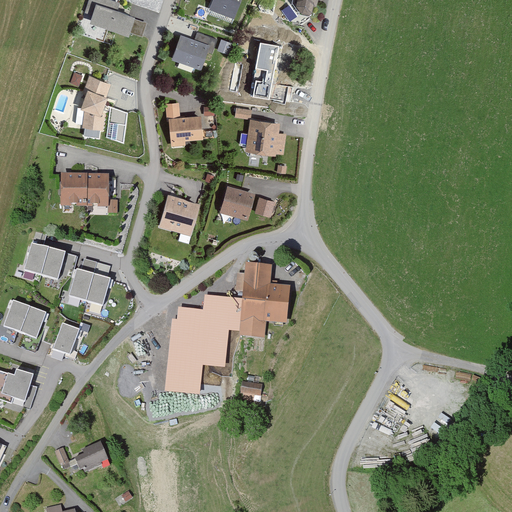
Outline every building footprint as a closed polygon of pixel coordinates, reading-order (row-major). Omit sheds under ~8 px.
[(120,3),(109,0),(89,0),(85,12),(93,15),(90,24),(129,37),(135,18),(117,13),(120,3)] [(241,0),(214,0),(211,10),(234,18),(241,0)] [(295,0),(295,3),(302,13),(311,16),(315,11),(317,0),(295,0)] [(282,9),(291,20),(299,13),(290,2),(282,9)] [(211,46),(182,36),(173,59),(202,70),(211,46)] [(234,45),(222,41),(218,52),(230,56),(234,45)] [(279,46),(261,43),(257,68),(267,70),(265,82),(256,80),(253,97),(269,100),(279,46)] [(91,89),(84,110),(82,128),(103,131),(104,115),(110,97),(106,95),(110,84),(88,76),(85,87),(91,89)] [(179,104),(167,105),(172,146),(185,145),(185,141),(202,140),(200,117),(181,119),(179,104)] [(69,119),(74,121),(77,107),(72,106),(69,119)] [(214,107),(204,107),(205,115),(214,115),(214,107)] [(252,110),(236,108),(235,117),(251,119),(252,110)] [(280,124),(250,121),(246,152),(276,156),(277,154),(283,154),(285,133),(279,133),(280,124)] [(286,167),(278,165),(277,173),(285,174),(286,167)] [(109,173),(60,173),(60,205),(109,205),(109,200),(109,173)] [(256,194),(228,186),(221,213),(248,220),(256,194)] [(200,205),(168,196),(159,227),(191,236),(200,205)] [(276,202),(259,197),(255,214),(271,219),(276,202)] [(117,200),(109,200),(109,205),(109,212),(117,212),(117,200)] [(65,253),(32,243),(25,270),(57,280),(65,253)] [(272,265),(247,263),(246,273),(234,272),(233,292),(243,293),(243,299),(240,330),(240,335),(265,337),(266,321),(290,323),(293,285),(271,283),(272,265)] [(110,278),(77,269),(70,296),(102,305),(110,278)] [(240,330),(243,299),(205,295),(204,310),(180,308),(178,321),(172,320),(166,390),(199,393),(202,364),(225,366),(228,329),(240,330)] [(45,313),(13,302),(4,326),(36,338),(45,313)] [(79,330),(63,324),(54,349),(70,354),(79,330)] [(14,379),(0,373),(0,399),(11,403),(12,398),(24,402),(32,379),(16,374),(14,379)] [(262,384),(243,381),(241,393),(261,395),(262,384)] [(84,453),(75,457),(80,469),(83,468),(85,471),(101,464),(100,461),(107,458),(100,442),(83,449),(84,453)] [(63,447),(55,451),(61,466),(69,462),(63,447)] [(132,497),(128,491),(122,495),(126,501),(132,497)]
